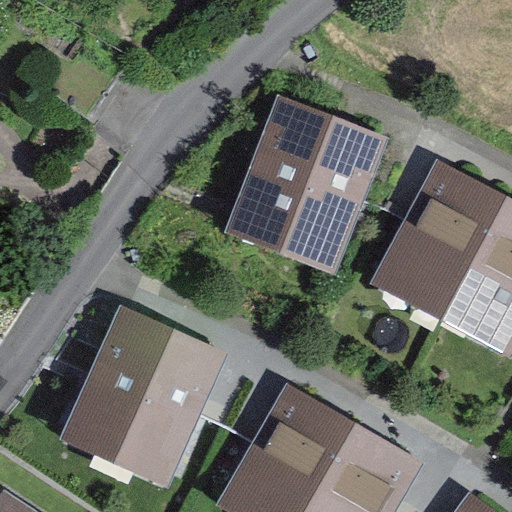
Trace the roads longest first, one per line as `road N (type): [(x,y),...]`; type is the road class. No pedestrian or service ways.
road 1 (residential): [(0,376),(131,188),(310,0)]
road 2 (residential): [(511,165),(385,104)]
